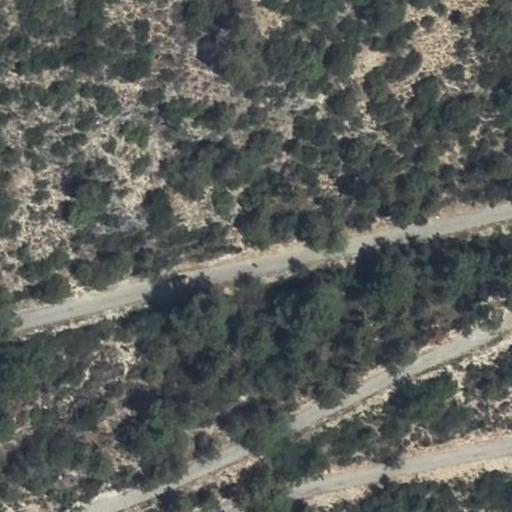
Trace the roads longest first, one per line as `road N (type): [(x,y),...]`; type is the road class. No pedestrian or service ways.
road 1 (unclassified): [(0,338),(511,209)]
road 2 (unclassified): [(511,320),(331,412),(93,511)]
road 3 (unclassified): [(239,511),(511,447)]
